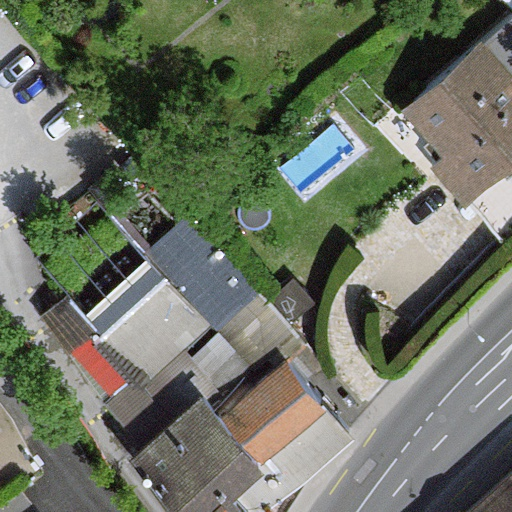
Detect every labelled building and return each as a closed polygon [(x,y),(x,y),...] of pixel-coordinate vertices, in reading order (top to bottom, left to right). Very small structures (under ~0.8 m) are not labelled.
[(59,17),(77,0),(43,0),(28,15),(52,44),(68,28),(59,17)] [(511,68),(486,38),(412,101),(452,147),(479,180),(511,152),(511,68)] [(479,180),(452,147),(438,159),(465,192),(479,180)] [(175,270),(218,318),(258,284),(189,209),(151,245),(175,270)] [(150,379),(187,347),(218,318),(175,270),(115,340),(150,379)] [(225,410),(268,373),(258,362),(226,390),(187,347),(150,379),(164,396),(132,425),(147,441),(207,389),(225,410)] [(147,441),(140,446),(196,511),(288,511),(299,497),(289,483),(352,429),(288,355),(268,373),(225,410),(207,389),(147,441)] [(511,511),(511,476),(471,511),(511,511)]
